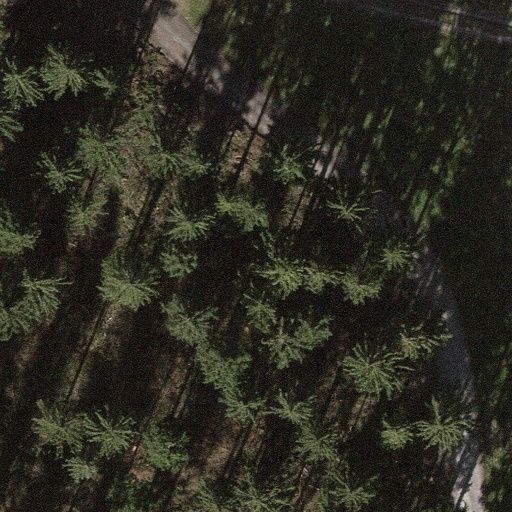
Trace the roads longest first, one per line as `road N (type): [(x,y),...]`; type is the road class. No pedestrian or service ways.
road 1 (track): [(117,0),(134,24),(372,202),(428,262),(469,511)]
road 2 (track): [(511,30),(382,0)]
